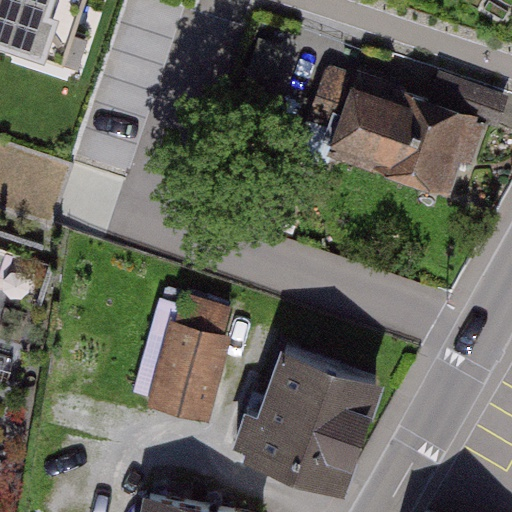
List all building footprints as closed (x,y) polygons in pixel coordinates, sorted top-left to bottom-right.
[(0,0),(0,20),(64,42),(77,0),(0,0)] [(360,75),(331,154),(474,205),(503,126),(360,75)] [(73,162),(0,137),(0,206),(52,224),(73,162)] [(233,328),(176,313),(154,400),(211,414),(233,328)] [(383,369),(285,336),(262,402),(249,398),(238,432),(257,438),(252,452),(345,483),(383,369)] [(256,511),(153,495),(150,511),(256,511)]
